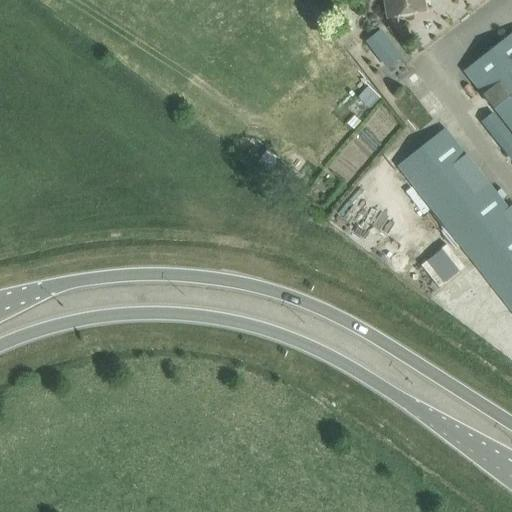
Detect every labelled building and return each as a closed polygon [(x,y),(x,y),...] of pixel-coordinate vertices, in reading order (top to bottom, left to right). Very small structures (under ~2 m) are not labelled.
[(385,0),(388,16),(420,11),(424,10),(421,0),(385,0)] [(401,55),(380,29),(364,42),(385,68),(401,55)] [(511,34),(465,72),(511,131),(511,34)] [(501,125),(493,114),(482,122),(490,133),(501,125)] [(511,205),(507,210),(445,131),(399,166),(511,310),(511,205)] [(443,243),(418,266),(438,288),(463,265),(443,243)]
